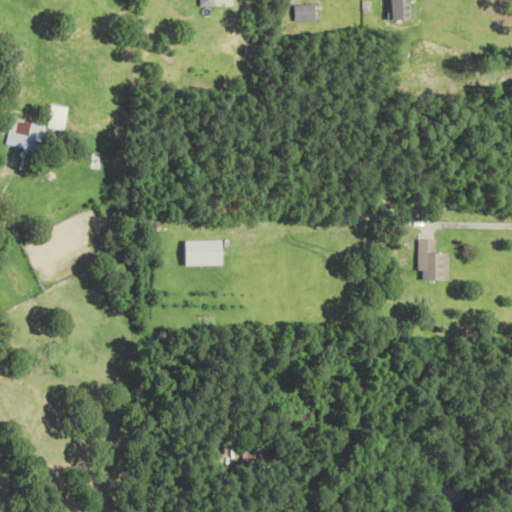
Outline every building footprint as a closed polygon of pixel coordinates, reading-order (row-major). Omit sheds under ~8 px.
[(210,0),(196,0),(196,8),(211,8),(210,0)] [(386,0),(387,22),(406,22),(405,0),(386,0)] [(291,21),(315,21),(315,6),(291,6),(291,21)] [(42,128),(10,118),(2,145),(34,154),(42,128)] [(156,222),(139,222),(139,233),(156,233),(156,222)] [(442,254),(430,254),(430,241),(411,241),(411,283),(442,283),(442,254)]
